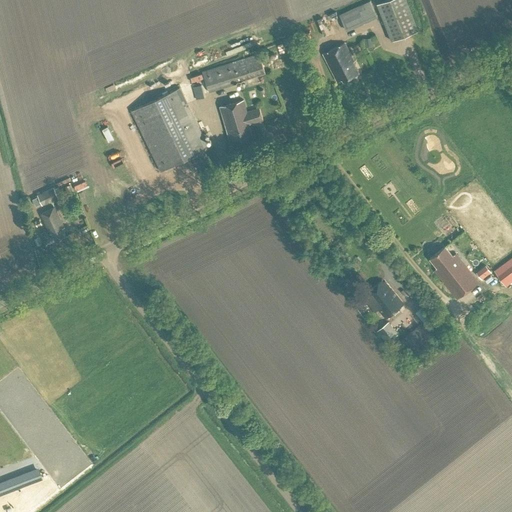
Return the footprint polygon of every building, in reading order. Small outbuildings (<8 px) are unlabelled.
[(339,14),(346,30),(377,17),(370,0),(339,14)] [(401,0),(385,0),(377,3),(391,41),(415,32),(401,0)] [(346,42),(324,53),(338,79),(344,76),(345,79),(359,72),(354,61),(355,60),(346,42)] [(203,71),(209,91),(266,73),(259,52),(203,71)] [(192,81),(203,78),(202,73),(190,77),(192,81)] [(202,84),(193,86),(196,99),(205,97),(202,84)] [(180,87),(132,110),(161,170),(209,147),(180,87)] [(249,122),(262,118),(259,107),(247,110),(244,98),(220,105),(230,140),(252,134),(249,122)] [(76,190),(88,186),(85,180),(74,184),(76,190)] [(75,195),(71,184),(65,186),(70,197),(75,195)] [(42,204),(59,197),(54,187),(38,194),(42,204)] [(63,226),(65,225),(55,206),(41,212),(51,232),(53,232),(56,238),(66,233),(63,226)] [(434,269),(446,285),(456,297),(478,281),(456,253),(452,255),(445,245),(429,257),(437,267),(434,269)] [(511,256),(494,270),(498,275),(506,286),(511,281),(511,256)] [(484,264),(476,272),(483,279),(492,271),(484,264)] [(373,300),(372,301),(385,317),(403,303),(384,279),(378,284),(377,283),(366,292),(373,300)] [(420,308),(416,312),(427,323),(431,319),(420,308)] [(384,341),(396,331),(392,326),(388,321),(376,331),(380,336),(384,341)]
